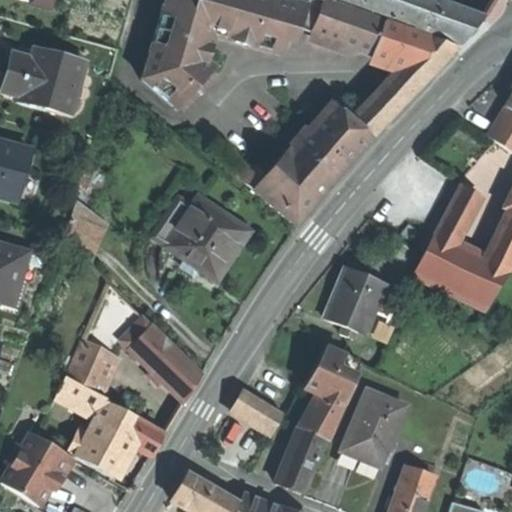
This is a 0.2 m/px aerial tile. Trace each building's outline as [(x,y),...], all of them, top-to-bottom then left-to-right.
[(286,29),(293,31),(294,29),(301,8),(274,0),(165,0),(143,80),(177,110),(212,68),(204,62),(209,46),(202,44),(207,25),(236,33),(234,40),(249,45),(251,36),(281,45),(284,37),(286,29)] [(370,57),(407,60),(427,40),(315,0),(304,0),(301,8),(294,29),(370,57)] [(332,0),(333,1),(357,9),(358,0),(332,0)] [(470,33),(483,19),(433,0),(358,0),(357,9),(460,47),(470,33)] [(212,34),(234,40),(236,33),(207,25),(202,44),(209,46),(212,34)] [(290,39),(293,31),(286,29),(284,37),(290,39)] [(279,54),(281,45),(251,36),(249,45),(279,54)] [(407,60),(350,122),(371,141),(411,98),(455,50),(427,40),(407,60)] [(41,61),(12,54),(8,71),(3,91),(21,96),(20,101),(70,115),(84,63),(43,52),(41,61)] [(256,194),(296,228),(371,141),(350,122),(332,107),(256,194)] [(487,137),(501,146),(511,129),(511,111),(506,107),(487,137)] [(511,153),(511,129),(501,146),(511,153)] [(29,149),(0,141),(0,197),(15,202),(29,149)] [(457,188),(435,233),(454,243),(477,198),(457,188)] [(165,246),(217,281),(233,257),(250,232),(198,197),(183,219),(165,246)] [(511,198),(501,222),(511,227),(511,198)] [(64,240),(85,258),(100,222),(74,204),(64,240)] [(152,237),(165,246),(183,219),(171,211),(152,237)] [(510,271),(511,267),(511,227),(501,222),(484,258),(510,271)] [(401,235),(410,243),(419,234),(409,225),(401,235)] [(486,312),(510,271),(484,258),(454,243),(435,233),(414,276),(486,312)] [(28,254),(0,245),(0,303),(13,307),(28,254)] [(383,286),(343,271),(334,296),(325,322),(343,328),(356,333),(365,336),(383,286)] [(97,397),(119,344),(132,313),(106,287),(66,379),(97,397)] [(149,329),(132,313),(119,344),(126,351),(149,329)] [(257,352),(296,371),(308,347),(269,328),(263,340),(257,352)] [(353,341),(356,333),(343,328),(340,336),(353,341)] [(126,351),(138,363),(161,341),(149,329),(126,351)] [(138,363),(182,406),(190,393),(199,378),(161,341),(138,363)] [(309,344),(308,347),(296,371),(309,378),(323,351),(309,344)] [(324,348),(323,351),(309,378),(304,388),(321,396),(303,431),(325,440),(362,366),(324,348)] [(284,414),(287,416),(298,397),(249,368),(238,387),(245,391),(284,414)] [(54,398),(93,419),(102,403),(103,400),(97,397),(66,379),(63,378),(54,398)] [(271,436),(284,414),(245,391),(232,413),(271,436)] [(356,462),(378,471),(403,410),(364,394),(338,454),(356,462)] [(88,430),(101,437),(103,434),(115,410),(102,403),(93,419),(88,430)] [(115,410),(103,434),(118,442),(130,418),(115,410)] [(126,446),(150,458),(156,447),(163,435),(130,418),(118,442),(126,446)] [(302,497),(325,440),(303,431),(299,429),(275,485),(289,491),(302,497)] [(66,455),(86,466),(101,437),(88,430),(85,435),(78,431),(66,455)] [(111,475),(126,446),(118,442),(103,434),(101,437),(86,466),(110,478),(111,475)] [(27,437),(20,450),(33,457),(40,444),(27,437)] [(0,483),(0,486),(38,508),(54,479),(59,481),(63,474),(70,461),(40,444),(33,457),(20,450),(15,447),(4,466),(8,469),(0,483)] [(420,511),(432,478),(404,468),(388,511),(420,511)] [(232,511),(233,510),(230,500),(187,475),(179,489),(171,503),(186,511),(232,511)] [(288,511),(280,509),(279,511),(278,511),(241,497),(235,511),(288,511)]
